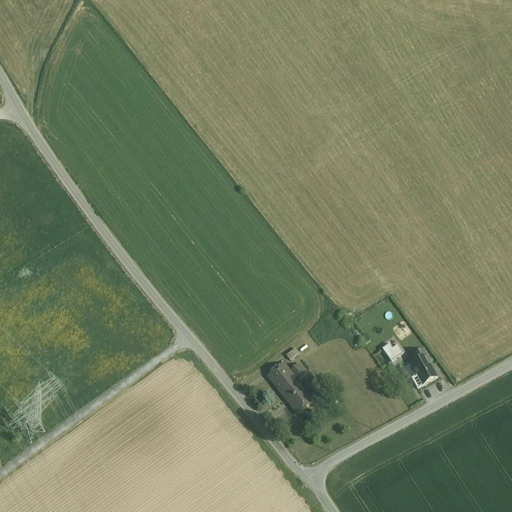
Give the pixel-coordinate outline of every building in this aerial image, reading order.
[(390,345),(383,350),(392,363),(404,355),(398,346),(393,350),(390,345)] [(296,350),(287,357),(290,361),(299,354),(296,350)] [(424,352),(417,356),(420,361),(427,357),(424,352)] [(420,361),(412,365),(418,376),(412,379),(418,389),(438,378),(427,357),(420,361)] [(300,365),(290,373),(298,383),(307,375),(300,365)] [(290,373),(285,366),(269,378),(298,415),(313,403),(298,383),(290,373)]
